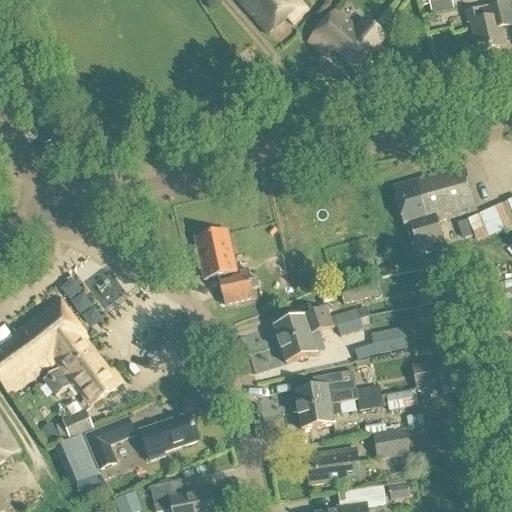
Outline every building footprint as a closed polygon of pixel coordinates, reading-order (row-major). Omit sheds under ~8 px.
[(233,0),(267,37),(286,21),(295,29),(311,13),(298,0),(233,0)] [(461,0),(420,0),(422,10),(429,8),(431,16),(453,11),(452,4),(462,2),(461,0)] [(511,27),(511,17),(509,4),(477,11),(477,12),(465,14),(468,26),(471,26),(477,55),(504,49),(500,31),(511,27)] [(355,29),(334,12),(308,44),(328,60),(334,52),(357,73),(386,39),(366,22),(357,33),(354,31),(355,29)] [(477,213),(464,170),(394,189),(405,229),(411,227),(418,254),(446,247),(439,223),(477,213)] [(511,201),(470,216),(479,241),(511,229),(511,201)] [(472,239),(467,223),(457,226),(463,242),(472,239)] [(255,301),(250,280),(249,272),(235,275),(227,235),(198,241),(201,253),(197,254),(201,272),(205,271),(207,282),(219,279),(225,308),(255,301)] [(339,292),(344,308),(374,300),(375,303),(380,302),(383,298),(379,283),(339,292)] [(57,400),(73,387),(66,377),(95,355),(85,342),(88,340),(81,331),(61,303),(14,338),(17,342),(0,354),(0,386),(9,398),(40,375),(40,376),(56,364),(61,370),(44,383),(57,400)] [(319,336),(338,330),(337,329),(359,322),(356,313),(331,321),(328,311),(275,328),(281,347),(319,335),(319,336)] [(337,329),(338,330),(341,338),(362,331),(359,322),(337,329)] [(376,337),(380,358),(404,353),(400,332),(376,337)] [(319,335),(281,347),(287,367),(317,357),(314,347),(322,344),(319,336),(319,335)] [(66,377),(73,387),(91,410),(123,386),(112,372),(109,375),(95,355),(66,377)] [(425,391),(456,385),(452,361),(420,367),(425,391)] [(444,399),(459,395),(458,390),(457,386),(442,389),(444,399)] [(296,394),(299,414),(339,407),(337,398),(329,399),(327,389),(296,394)] [(380,389),(355,393),(357,403),(382,399),(380,389)] [(387,398),(390,414),(418,409),(415,393),(406,395),(405,389),(392,391),(393,397),(387,398)] [(382,399),(357,403),(360,415),(384,411),(382,399)] [(339,407),(299,414),(303,433),(334,428),(332,418),(340,416),(339,407)] [(84,412),(61,423),(69,442),(93,433),(84,412)] [(140,434),(150,464),(165,459),(164,455),(199,444),(190,417),(140,434)] [(85,439),(99,474),(118,466),(111,450),(137,439),(129,421),(85,439)] [(0,466),(19,455),(0,422),(0,466)] [(52,427),(41,433),(49,449),(61,444),(52,427)] [(374,438),(379,463),(410,457),(405,433),(374,438)] [(360,482),(356,452),(319,457),(320,463),(307,464),(310,489),(360,482)] [(155,511),(213,511),(209,492),(184,497),(181,483),(151,490),(155,511)] [(408,486),(389,489),(391,504),(410,502),(408,486)] [(344,497),(345,506),(336,507),(336,511),(368,511),(368,509),(386,506),(383,491),(344,497)] [(116,502),(119,511),(141,511),(135,496),(116,502)]
